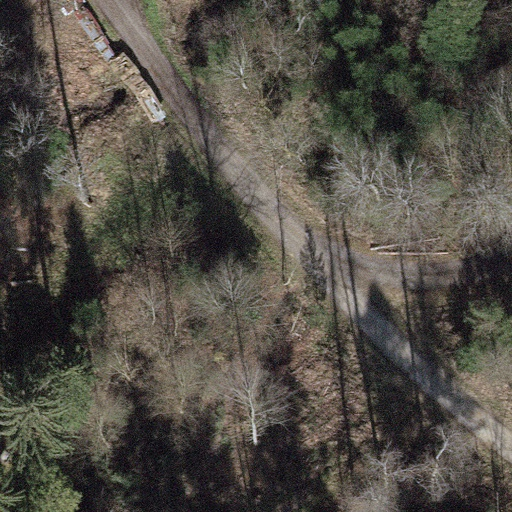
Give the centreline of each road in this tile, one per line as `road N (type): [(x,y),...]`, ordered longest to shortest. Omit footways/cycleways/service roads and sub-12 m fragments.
road 1 (track): [(511,445),(434,398),(301,247),(112,0)]
road 2 (track): [(301,247),(426,272),(511,259)]
